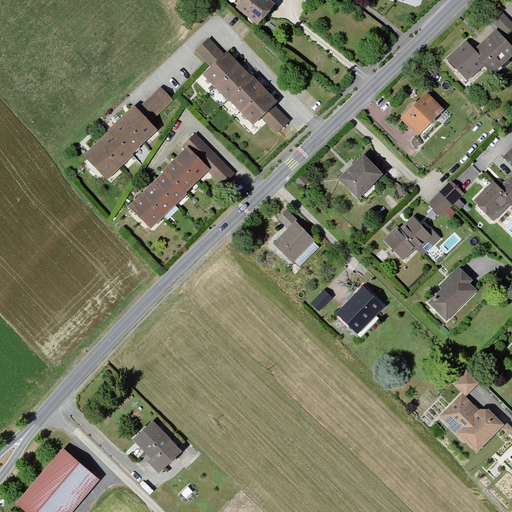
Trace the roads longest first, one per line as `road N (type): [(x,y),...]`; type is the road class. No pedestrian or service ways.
road 1 (tertiary): [(460,0),(161,287),(32,425)]
road 2 (track): [(159,511),(48,407)]
